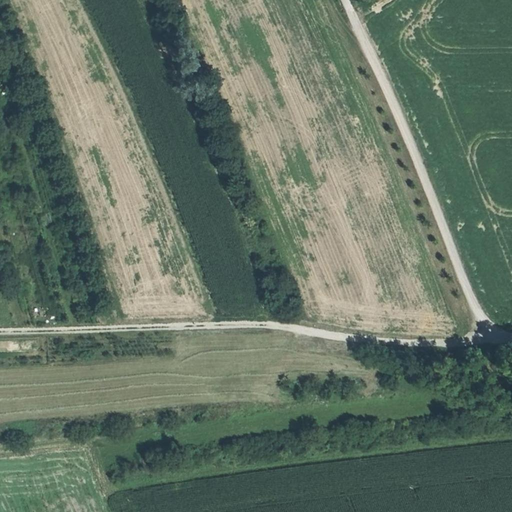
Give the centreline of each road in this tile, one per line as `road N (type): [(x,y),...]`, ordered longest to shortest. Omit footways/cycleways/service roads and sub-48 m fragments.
road 1 (unclassified): [(493,333),(437,343),(240,323),(0,331)]
road 2 (unclassified): [(347,0),(469,294),(493,333)]
